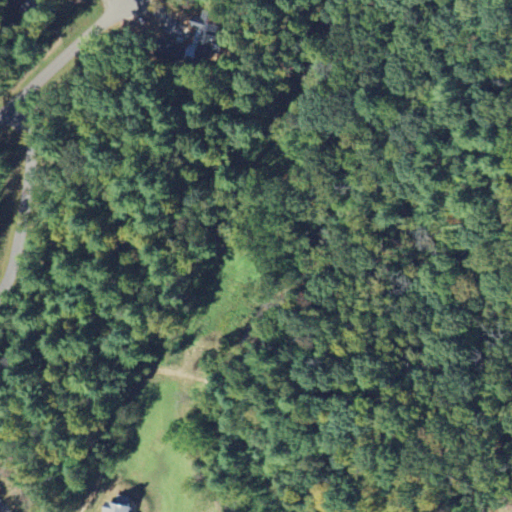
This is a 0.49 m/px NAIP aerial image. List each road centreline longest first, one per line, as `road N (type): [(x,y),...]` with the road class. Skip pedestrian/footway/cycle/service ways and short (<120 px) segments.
road 1 (residential): [(0,127),(25,146),(17,228),(0,288)]
road 2 (residential): [(0,118),(128,0)]
